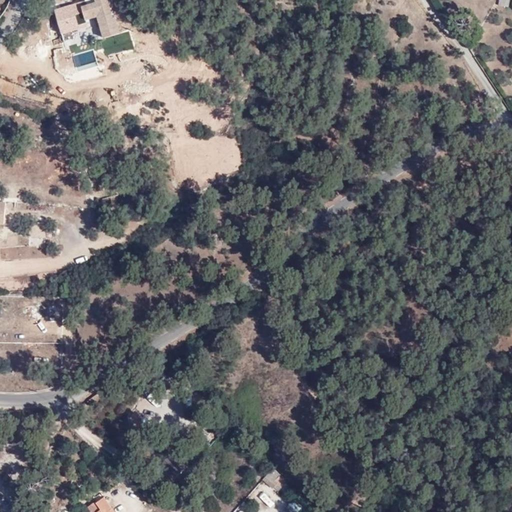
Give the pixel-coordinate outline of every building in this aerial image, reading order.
[(81,22),(88,19),(99,43),(117,36),(109,16),(105,17),(96,0),(83,0),(86,6),(76,10),(74,6),(48,16),(57,39),(84,29),(81,22)] [(45,236),(45,222),(30,221),(29,236),(45,236)] [(169,457),(162,464),(176,477),(183,471),(169,457)] [(278,492),(287,483),(273,469),(264,477),(278,492)] [(262,493),(255,496),(263,509),(269,506),(262,493)] [(113,511),(102,497),(94,503),(100,510),(96,511),(113,511)] [(87,511),(96,511),(100,510),(94,503),(86,510),(87,511)]
